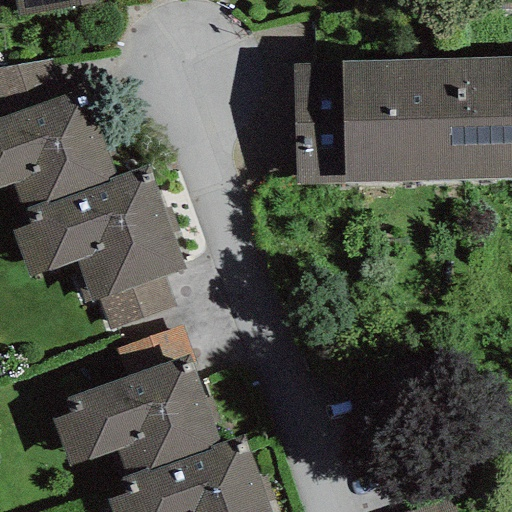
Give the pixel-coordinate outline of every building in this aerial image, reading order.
[(13,0),(16,18),(94,5),(92,0),(13,0)] [(511,181),(511,57),(414,58),(416,183),(511,181)] [(416,183),(414,58),(292,61),(295,185),(416,183)] [(0,116),(67,93),(55,59),(0,67),(0,116)] [(0,187),(12,183),(21,209),(116,176),(84,87),(67,93),(0,116),(0,187)] [(165,278),(185,271),(148,165),(116,176),(21,209),(27,225),(10,231),(26,278),(76,261),(92,304),(98,302),(165,278)] [(165,278),(98,302),(108,333),(175,307),(165,278)] [(125,378),(189,355),(179,326),(114,350),(125,378)] [(125,478),(220,447),(189,355),(125,378),(64,398),(69,413),(52,419),(69,467),(116,451),(125,478)] [(268,511),(244,439),(220,447),(125,478),(120,480),(124,494),(105,500),(109,511),(268,511)] [(453,511),(449,499),(410,511),(453,511)]
